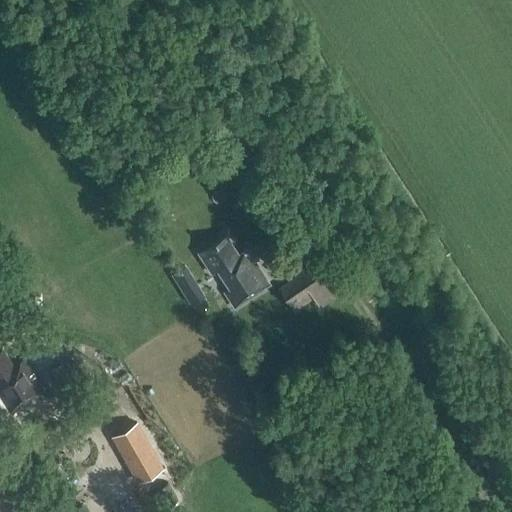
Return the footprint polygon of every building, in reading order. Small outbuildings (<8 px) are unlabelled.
[(247,256),(246,255),(243,251),(238,255),(225,235),(198,252),(211,272),(216,269),(229,289),(224,292),(234,307),(269,284),(249,255),(247,256)] [(307,287),(298,273),(277,287),(293,311),(313,297),(314,299),(319,306),(339,293),(334,286),(327,274),(307,287)] [(0,416),(9,410),(42,389),(23,359),(13,365),(0,346),(0,416)] [(61,362),(50,369),(48,371),(77,415),(97,402),(92,395),(85,400),(61,362)] [(111,436),(137,483),(163,468),(136,422),(111,436)]
